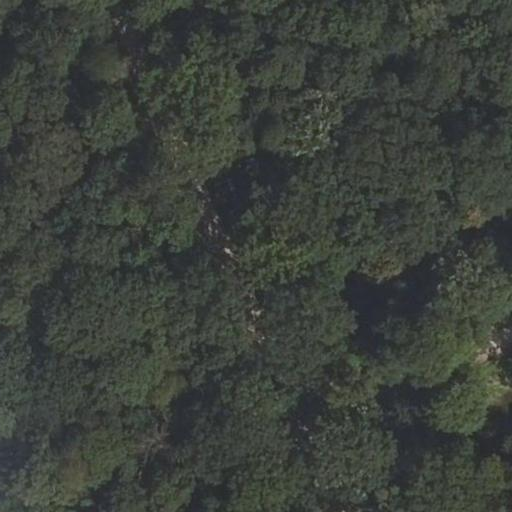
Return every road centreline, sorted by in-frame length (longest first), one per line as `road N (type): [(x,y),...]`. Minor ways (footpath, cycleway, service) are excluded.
road 1 (track): [(338,511),(107,0)]
road 2 (track): [(306,440),(511,342)]
